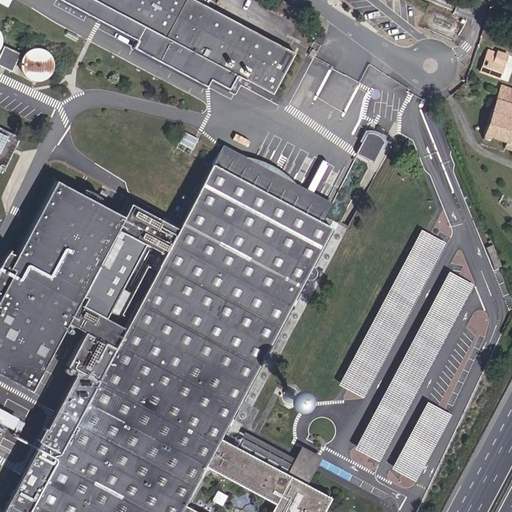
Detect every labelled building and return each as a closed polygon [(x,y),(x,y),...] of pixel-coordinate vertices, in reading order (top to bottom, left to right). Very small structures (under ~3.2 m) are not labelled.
[(273,93),(295,52),(214,9),(198,0),(66,0),(90,13),(97,0),(100,0),(108,4),(100,18),(138,39),(133,46),(207,86),(211,78),(229,88),(237,73),(273,93)] [(108,4),(100,0),(97,0),(90,13),(100,18),(108,4)] [(283,17),(291,6),(282,0),(279,0),(273,8),(283,17)] [(86,47),(88,43),(83,39),(80,44),(86,47)] [(5,45),(2,44),(1,44),(1,45),(0,46),(0,47),(3,49),(0,54),(0,63),(12,70),(19,56),(23,57),(24,54),(21,53),(21,52),(5,44),(5,45)] [(46,46),(43,45),(42,45),(38,45),(33,46),(31,47),(29,48),(26,50),(24,54),(23,57),(22,61),(23,64),(24,68),(25,71),(28,74),(31,76),(33,77),(38,78),(41,77),(44,77),(48,75),(51,72),(53,70),(54,67),(55,62),(55,58),(54,55),(53,52),(52,51),(50,49),(46,46)] [(498,77),(505,54),(497,51),(496,53),(487,50),(480,71),(498,77)] [(511,119),(507,118),(511,102),(511,88),(500,84),(496,97),(495,97),(483,134),(505,142),(503,147),(511,150),(511,119)] [(21,136),(0,125),(0,165),(5,168),(21,136)] [(371,131),(367,132),(356,152),(373,161),(384,141),(383,138),(380,135),(374,132),(371,131)] [(223,143),(220,150),(328,208),(332,201),(297,182),(272,165),(246,155),(223,143)] [(321,511),(330,496),(305,483),(307,479),(304,478),(307,472),(293,464),(241,436),(236,446),(233,444),(219,436),(306,274),(311,276),(314,270),(309,267),(331,226),(321,221),(325,214),(328,208),(220,150),(178,228),(128,202),(121,215),(59,181),(19,256),(11,252),(2,268),(0,271),(0,272),(0,292),(1,293),(0,294),(0,374),(37,394),(76,321),(93,330),(74,365),(85,371),(81,379),(92,385),(89,391),(70,380),(67,385),(72,387),(69,393),(64,391),(46,426),(61,434),(53,449),(38,441),(3,508),(1,511),(0,511),(321,511)] [(325,214),(321,221),(331,226),(309,267),(314,270),(311,276),(306,274),(219,436),(233,444),(349,227),(325,214)] [(364,398),(447,243),(422,229),(339,385),(364,398)] [(501,266),(493,245),(486,247),(495,268),(501,266)] [(380,462),(475,285),(450,271),(355,450),(380,462)] [(417,482),(453,415),(428,402),(392,468),(417,482)] [(0,406),(0,431),(15,437),(23,416),(0,406)] [(244,431),(241,436),(307,472),(304,478),(307,479),(318,457),(302,448),(296,458),(244,431)]
